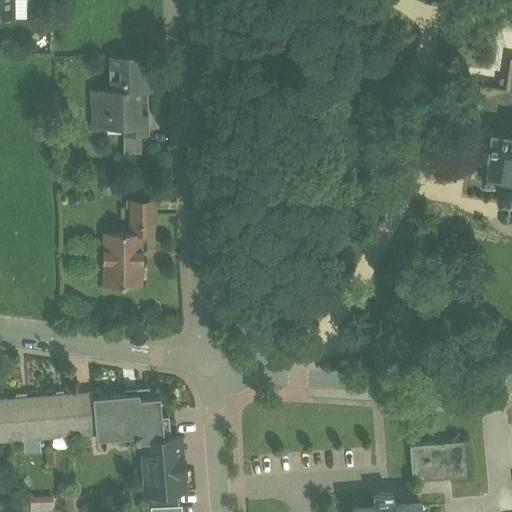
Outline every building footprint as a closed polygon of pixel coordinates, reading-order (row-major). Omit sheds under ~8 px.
[(0,0),(0,18),(12,19),(11,0),(0,0)] [(148,56),(109,56),(109,91),(92,91),(92,129),(124,129),(124,123),(137,122),(137,117),(142,117),(141,95),(147,94),(149,93),(151,92),(153,89),(153,87),(152,84),(150,82),(148,81),(148,56)] [(511,57),(510,57),(506,88),(501,88),(501,87),(479,84),(478,95),(475,116),(496,119),(495,128),(511,131),(511,125),(511,57)] [(142,117),(137,117),(137,122),(124,123),(124,129),(124,136),(149,136),(148,117),(142,117)] [(511,125),(511,131),(495,128),(489,127),(485,153),(483,152),(480,178),(497,180),(495,193),(508,195),(507,203),(511,203),(511,125)] [(155,216),(130,216),(130,233),(143,233),(143,235),(155,235),(155,216)] [(130,233),(103,233),(103,286),(142,286),(143,235),(143,233),(130,233)] [(94,393),(0,401),(0,442),(96,435),(92,399),(94,399),(94,393)] [(160,398),(139,400),(138,394),(94,399),(92,399),(96,435),(96,440),(135,436),(136,443),(150,441),(151,453),(146,453),(144,457),(147,494),(176,492),(184,491),(180,451),(172,451),(169,418),(162,419),(160,398)] [(464,441),(410,446),(413,481),(467,477),(464,441)] [(176,492),(147,494),(148,507),(151,507),(177,506),(176,492)]
